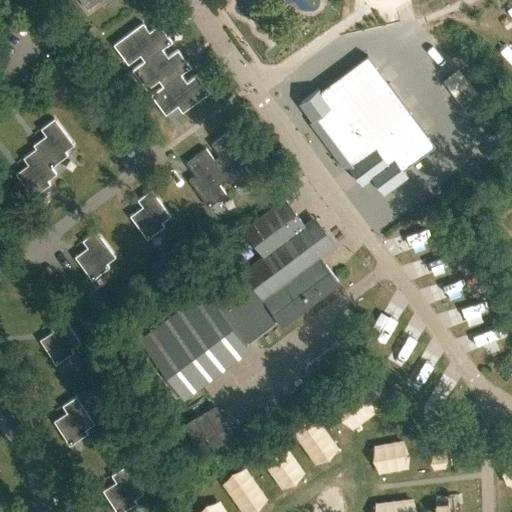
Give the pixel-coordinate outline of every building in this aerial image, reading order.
[(139,53),(143,59),(161,47),(171,40),(167,35),(166,35),(157,23),(148,30),(141,21),(112,43),(127,62),(139,53)] [(158,79),(162,84),(180,72),(184,69),(185,70),(190,66),(176,48),(167,55),(161,47),(143,59),(131,68),(146,87),(158,79)] [(318,89),(300,102),(313,119),(315,118),(350,164),(348,166),(361,183),(371,176),(383,192),(407,174),(403,169),(435,145),(367,55),(319,91),(318,89)] [(150,93),(164,113),(176,104),(181,110),(208,91),(195,73),(185,80),(180,72),(162,84),(150,93)] [(32,143),(34,146),(50,165),(66,153),(64,149),(73,143),(53,117),(39,127),(44,133),(32,143)] [(214,159),(226,177),(233,186),(250,173),(243,164),(252,157),(230,128),(211,142),(219,154),(214,159)] [(50,165),(34,146),(22,156),(27,162),(14,172),(32,195),(49,182),(46,178),(55,172),(50,165)] [(188,178),(207,205),(225,192),(218,182),(226,177),(214,159),(205,147),(185,161),(194,173),(188,178)] [(141,204),(129,214),(146,237),(163,224),(161,220),(169,214),(150,188),(136,198),(141,204)] [(263,253),(250,263),(241,270),(246,278),(215,301),(204,286),(137,335),(148,350),(144,353),(173,393),(177,390),(180,394),(247,346),(243,341),(276,317),(279,320),(337,278),(319,253),(334,242),(313,214),(303,222),(283,197),(244,227),(263,253)] [(86,245),(74,255),(91,278),(108,265),(105,261),(114,254),(95,228),(81,239),(86,245)] [(414,232),(414,249),(429,249),(429,232),(414,232)] [(439,270),(441,285),(454,284),(453,268),(439,270)] [(61,313),(47,322),(52,329),(39,338),(54,362),(73,350),(70,346),(79,340),(61,313)] [(316,388),(354,360),(339,340),(302,369),(316,388)] [(280,374),(300,360),(295,351),(274,365),(280,374)] [(93,422),(75,394),(61,403),(66,410),(53,419),(68,443),(86,431),(84,427),(93,422)] [(240,417),(245,428),(277,412),(271,401),(240,417)] [(234,437),(214,405),(183,424),(196,445),(206,439),(213,449),(234,437)] [(114,508),(116,511),(118,511),(136,501),(133,497),(142,491),(125,464),(110,473),(115,480),(102,488),(114,507),(114,508)] [(211,511),(229,511),(227,501),(210,506),(211,511)]
